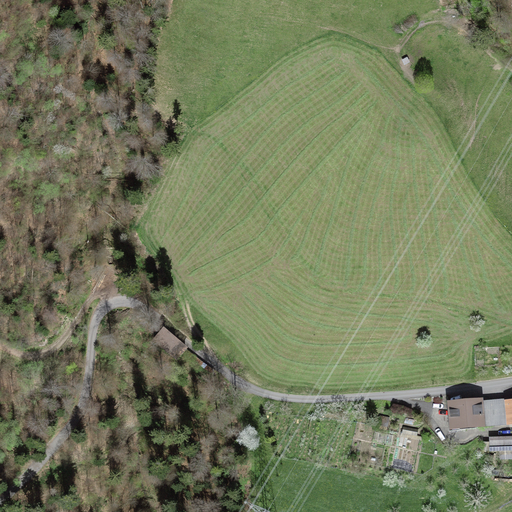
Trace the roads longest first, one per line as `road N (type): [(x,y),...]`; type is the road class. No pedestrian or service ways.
road 1 (unclassified): [(0,501),(78,412),(92,332),(117,301),(143,306),(233,378),(267,394),(370,396),(511,381)]
road 2 (track): [(0,344),(44,352),(93,293),(105,290),(117,301)]
